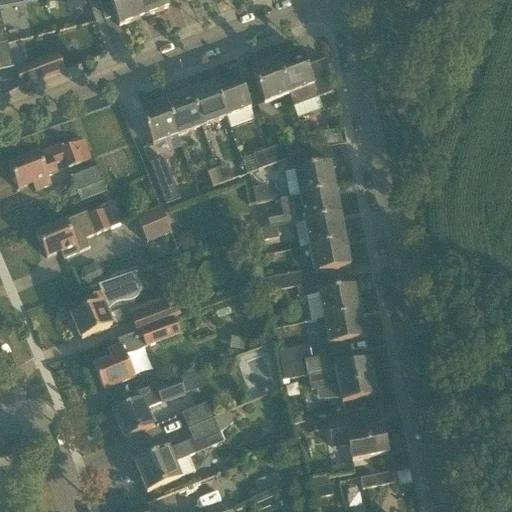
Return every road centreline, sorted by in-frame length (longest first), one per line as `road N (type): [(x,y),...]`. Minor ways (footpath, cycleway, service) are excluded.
road 1 (residential): [(434,511),(339,0)]
road 2 (residential): [(0,123),(339,0)]
road 3 (residential): [(76,511),(51,440),(34,424),(0,426)]
